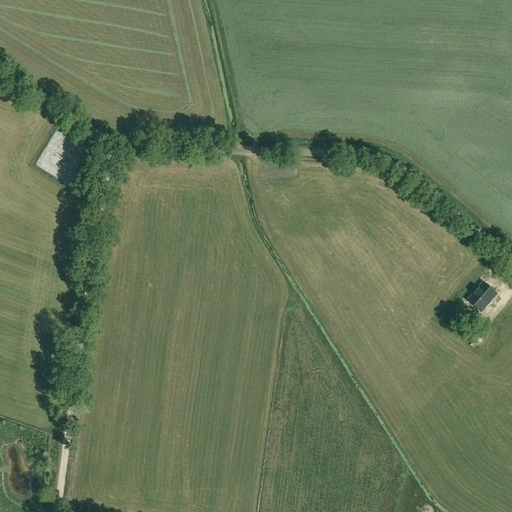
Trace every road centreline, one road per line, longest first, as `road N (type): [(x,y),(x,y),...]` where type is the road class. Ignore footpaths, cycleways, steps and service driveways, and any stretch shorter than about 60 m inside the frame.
road 1 (unclassified): [(511,270),(382,159),(122,145),(0,73)]
road 2 (track): [(113,141),(56,511)]
